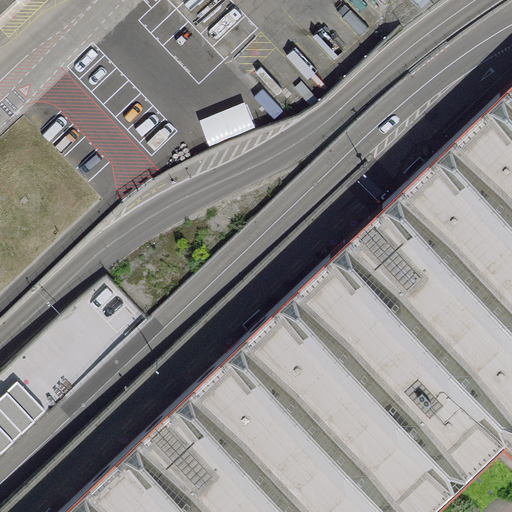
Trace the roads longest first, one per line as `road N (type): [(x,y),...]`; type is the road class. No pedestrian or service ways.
road 1 (unclassified): [(511,23),(380,123),(0,484)]
road 2 (tertiary): [(474,0),(304,137),(137,223),(0,350)]
